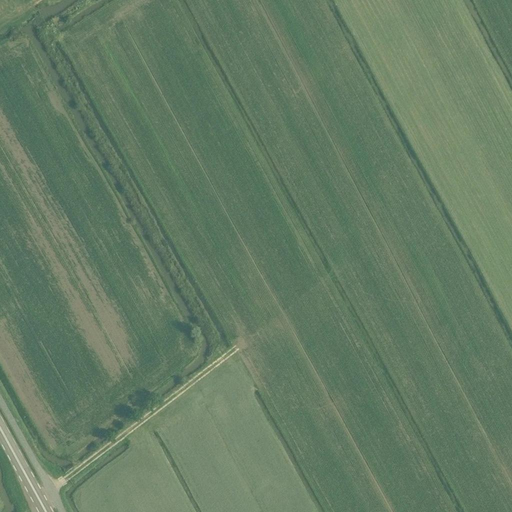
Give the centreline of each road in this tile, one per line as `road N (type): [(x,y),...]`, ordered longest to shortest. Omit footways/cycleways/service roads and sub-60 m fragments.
road 1 (track): [(87,0),(45,25),(222,359)]
road 2 (track): [(222,359),(50,491)]
road 3 (unclassified): [(61,511),(0,399)]
